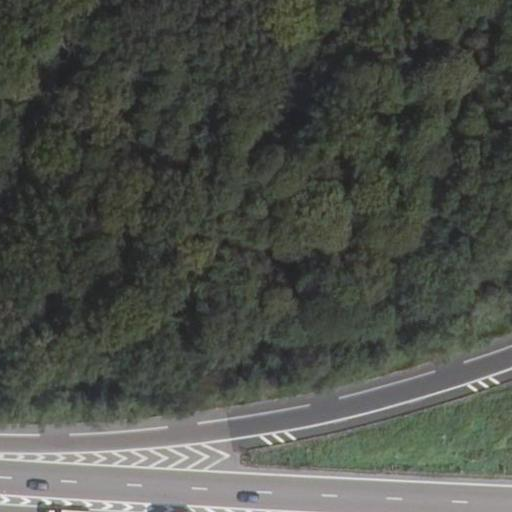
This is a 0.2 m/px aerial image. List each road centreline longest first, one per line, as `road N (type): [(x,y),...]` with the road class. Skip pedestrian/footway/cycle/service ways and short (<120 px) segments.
road 1 (motorway): [(511,358),(360,406),(252,428),(0,444)]
road 2 (motorway): [(511,504),(0,478)]
